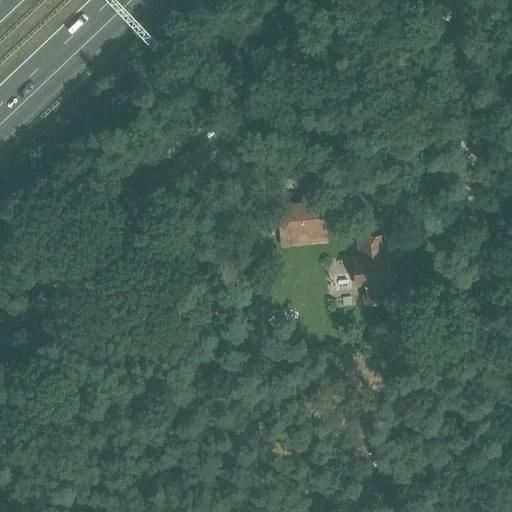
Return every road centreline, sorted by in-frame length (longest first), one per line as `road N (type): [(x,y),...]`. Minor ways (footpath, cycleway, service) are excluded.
road 1 (unclassified): [(0,342),(367,0)]
road 2 (unclassified): [(511,495),(451,0)]
road 3 (motorway): [(0,113),(119,0)]
